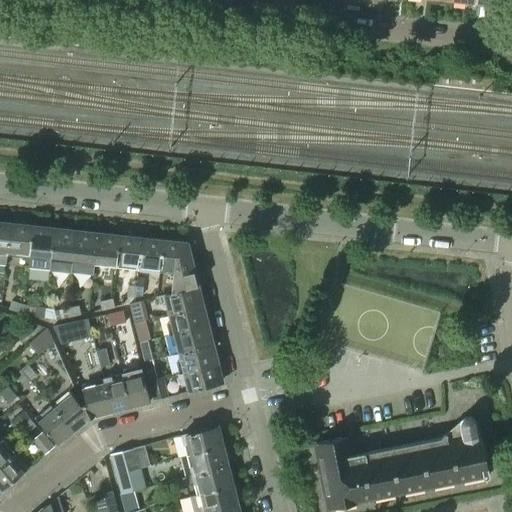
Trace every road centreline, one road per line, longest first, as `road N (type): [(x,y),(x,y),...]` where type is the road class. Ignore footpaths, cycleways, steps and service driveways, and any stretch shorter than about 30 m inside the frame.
road 1 (residential): [(511,46),(85,0)]
road 2 (residential): [(203,210),(503,242)]
road 3 (residential): [(7,511),(108,437),(248,399)]
road 4 (residential): [(0,190),(203,210)]
road 5 (residential): [(248,399),(203,210)]
